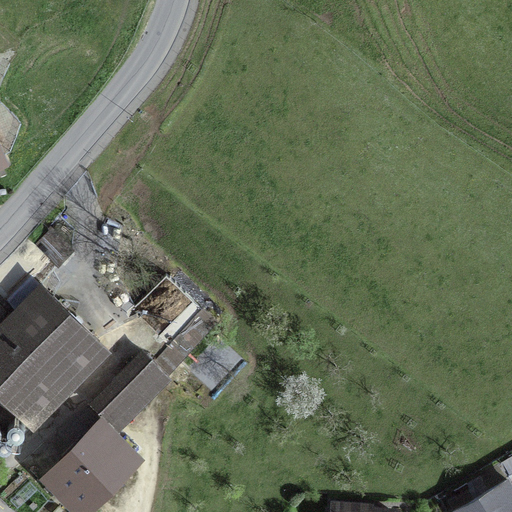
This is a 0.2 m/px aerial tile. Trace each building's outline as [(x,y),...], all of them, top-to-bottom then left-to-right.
[(50,231),(37,245),(56,264),(69,250),(50,231)] [(192,303),(164,275),(129,310),(158,338),(192,303)] [(105,350),(40,285),(0,324),(0,394),(31,425),(105,350)] [(113,427),(164,375),(143,354),(91,405),(113,427)] [(65,463),(63,461),(51,474),(84,506),(136,455),(104,424),(65,463)] [(511,511),(511,493),(504,480),(451,511),(450,511),(511,511)]
